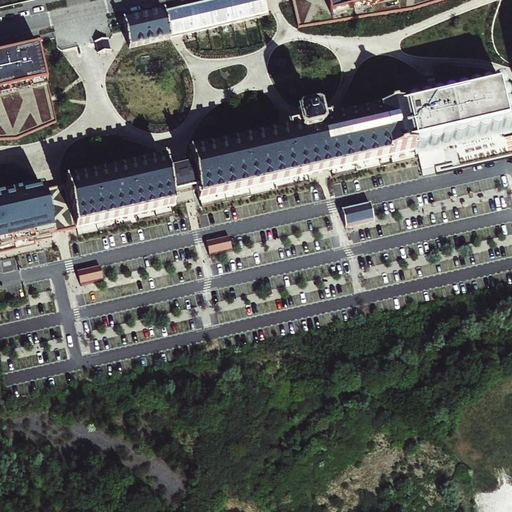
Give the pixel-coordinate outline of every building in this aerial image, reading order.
[(142,24),(121,29),(127,55),(169,46),(169,45),(267,22),(261,0),(250,0),(245,1),(231,4),(217,8),(203,11),(191,13),(180,16),(163,20),(142,24)] [(286,0),(296,36),(410,19),(470,0),(286,0)] [(106,47),(94,50),(96,62),(109,59),(106,47)] [(0,56),(0,147),(14,146),(55,130),(45,87),(36,48),(0,56)] [(282,188),(293,185),(322,179),(411,159),(412,162),(415,161),(511,139),(511,133),(502,88),(433,104),(403,110),(404,114),(401,115),(328,131),(328,128),(319,130),(317,119),(307,121),(295,124),(297,135),(287,137),(288,141),(185,164),(195,208),(282,188)] [(173,213),(163,171),(64,194),(74,236),(173,213)] [(0,253),(52,241),(42,198),(13,205),(0,207),(0,253)] [(342,210),(346,226),(375,220),(371,204),(342,210)] [(231,236),(209,241),(212,255),(234,250),(231,236)] [(100,267),(78,272),(81,285),(103,280),(100,267)]
